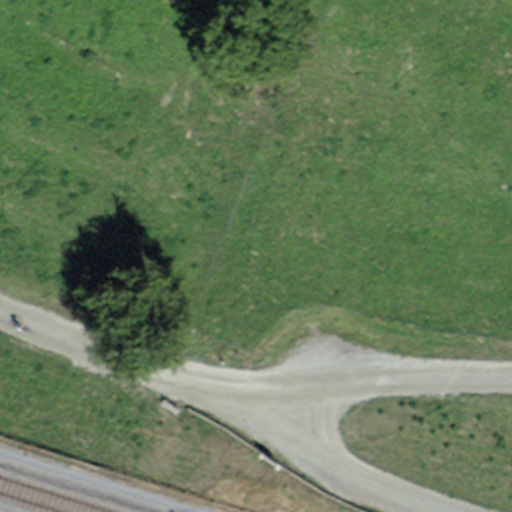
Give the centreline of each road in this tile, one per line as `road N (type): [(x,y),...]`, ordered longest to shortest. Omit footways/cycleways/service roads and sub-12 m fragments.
road 1 (track): [(470,511),(385,485),(279,424),(0,305)]
road 2 (unclassified): [(279,424),(324,385),(346,380),(511,376)]
